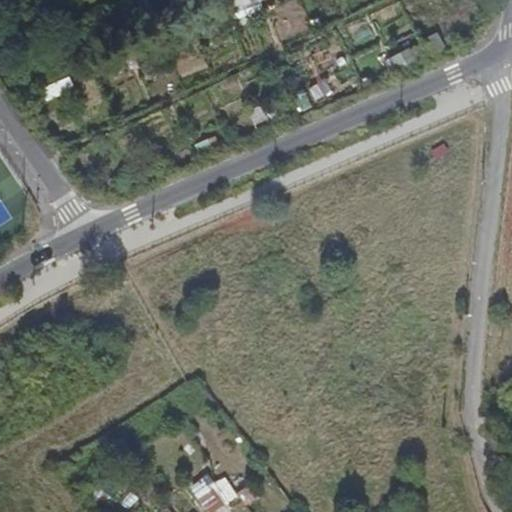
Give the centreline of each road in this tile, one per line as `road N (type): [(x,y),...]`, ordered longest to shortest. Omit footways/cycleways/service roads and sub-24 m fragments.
road 1 (unclassified): [(83,234),(511,49)]
road 2 (residential): [(0,103),(83,234)]
